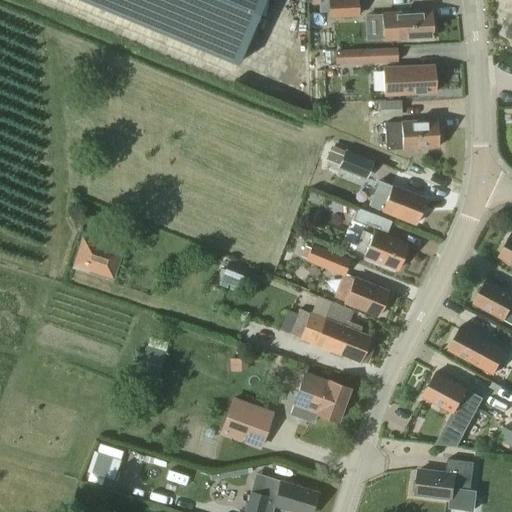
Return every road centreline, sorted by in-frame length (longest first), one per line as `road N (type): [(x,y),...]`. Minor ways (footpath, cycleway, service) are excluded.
road 1 (residential): [(343,511),(385,395),(488,181)]
road 2 (residential): [(488,181),(469,0)]
